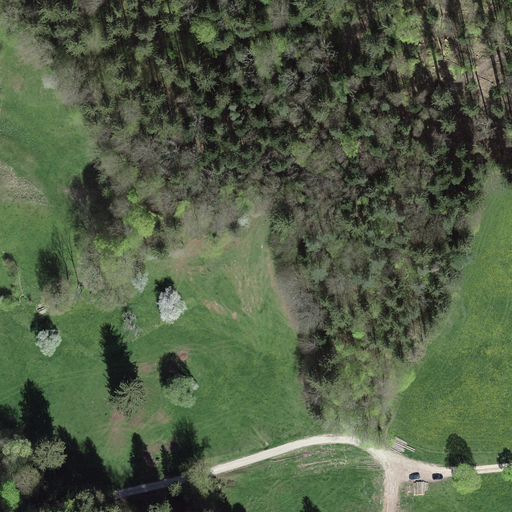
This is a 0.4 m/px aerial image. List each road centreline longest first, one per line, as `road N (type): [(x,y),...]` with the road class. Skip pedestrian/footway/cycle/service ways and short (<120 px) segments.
road 1 (track): [(58,511),(333,439),(363,443),(391,463)]
road 2 (track): [(391,463),(452,472),(511,467)]
